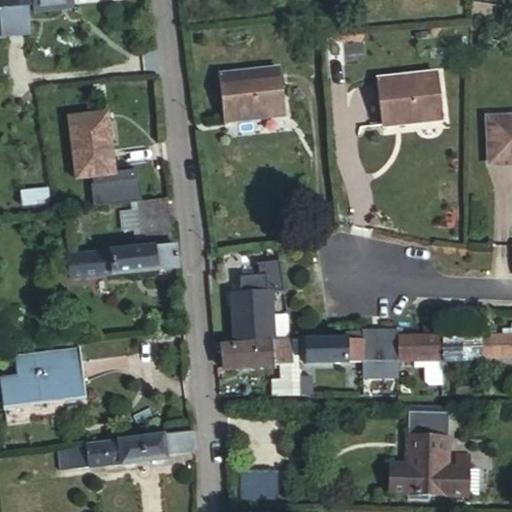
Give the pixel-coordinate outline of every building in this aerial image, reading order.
[(34,0),(36,14),(60,11),(58,0),(55,1),(55,0),(34,0)] [(61,0),(58,0),(60,11),(73,9),(72,0),(61,0)] [(30,32),(29,5),(6,7),(0,7),(0,24),(1,35),(30,32)] [(286,66),(225,72),(230,117),(290,110),(286,66)] [(441,68),(382,75),(387,121),(446,114),(441,68)] [(70,119),(76,180),(114,175),(107,115),(70,119)] [(511,131),(492,133),(494,171),(511,168),(511,131)] [(172,246),(166,199),(140,202),(142,226),(149,225),(152,248),(172,246)] [(175,245),(172,246),(152,248),(68,257),(71,279),(178,268),(175,245)] [(237,256),(213,259),(214,272),(238,270),(237,256)] [(235,304),(239,343),(280,339),(291,337),(288,314),(278,315),(276,293),(245,296),(245,303),(235,304)] [(234,296),(235,304),(245,303),(245,296),(234,296)] [(398,337),(365,338),(366,341),(366,361),(366,375),(386,375),(385,362),(400,362),(398,337)] [(443,337),(398,337),(400,362),(414,362),(414,353),(443,352),(443,337)] [(485,360),(511,359),(511,337),(485,338),(485,360)] [(482,338),(446,338),(446,364),(483,363),(482,338)] [(294,340),(279,342),(281,365),(282,379),(294,379),(297,380),(297,377),(294,340)] [(366,361),(366,341),(311,342),(311,365),(350,364),(351,362),(366,361)] [(279,342),(218,348),(221,371),(281,365),(279,342)] [(23,377),(26,399),(64,395),(64,402),(85,400),(80,351),(14,358),(17,378),(23,377)] [(414,353),(414,362),(427,361),(444,361),(443,352),(414,353)] [(432,385),(444,385),(444,361),(427,361),(426,380),(432,385)] [(303,377),(303,396),(315,396),(315,378),(303,377)] [(270,396),(294,397),(294,379),(282,379),(270,380),(270,396)] [(479,383),(466,383),(466,397),(478,397),(479,383)] [(61,468),(81,466),(121,460),(121,464),(167,459),(166,454),(196,450),(194,432),(59,447),(61,468)] [(476,495),(476,467),(462,467),(454,467),(454,437),(412,437),(412,466),(395,465),(395,495),(476,495)] [(462,467),(476,467),(475,453),(462,452),(462,467)]
